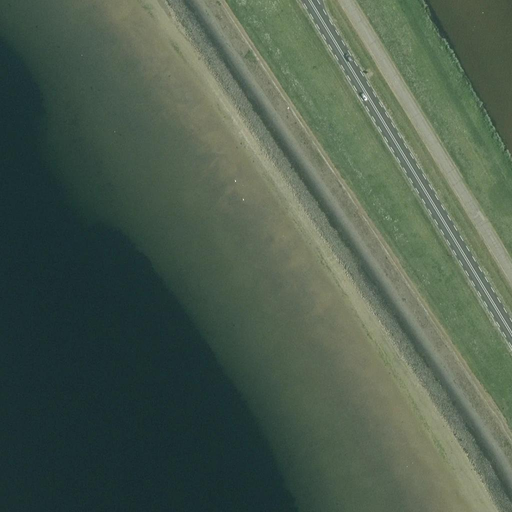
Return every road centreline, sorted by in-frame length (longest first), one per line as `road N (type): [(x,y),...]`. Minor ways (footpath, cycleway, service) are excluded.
road 1 (primary): [(511,335),(308,0)]
road 2 (unclassified): [(511,275),(345,0)]
